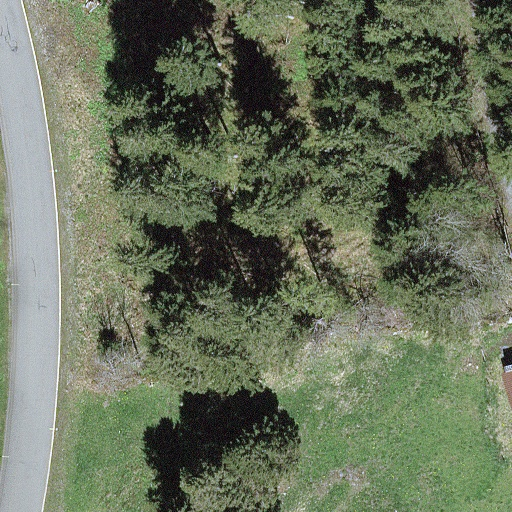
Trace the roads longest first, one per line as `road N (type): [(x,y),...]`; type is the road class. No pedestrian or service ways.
road 1 (unclassified): [(0,64),(35,219),(16,511)]
road 2 (track): [(461,0),(511,233)]
